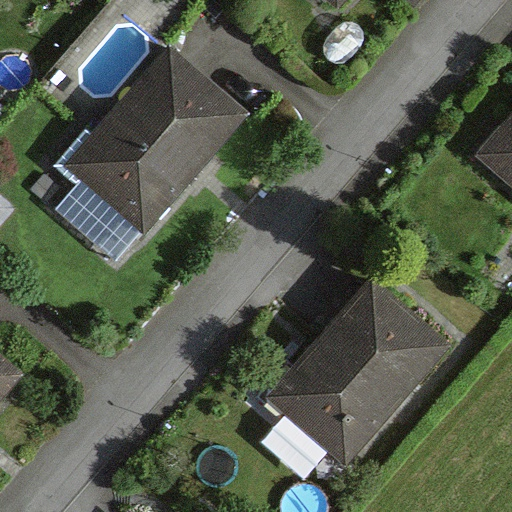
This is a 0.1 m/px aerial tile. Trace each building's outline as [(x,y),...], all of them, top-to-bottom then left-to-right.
[(348,0),(325,0),(339,11),(348,0)] [(243,120),(162,51),(57,174),(138,243),(243,120)] [(511,109),(469,158),(511,196),(511,109)] [(445,351),(365,282),(260,401),(340,471),(445,351)] [(0,370),(0,404),(17,386),(0,370)]
